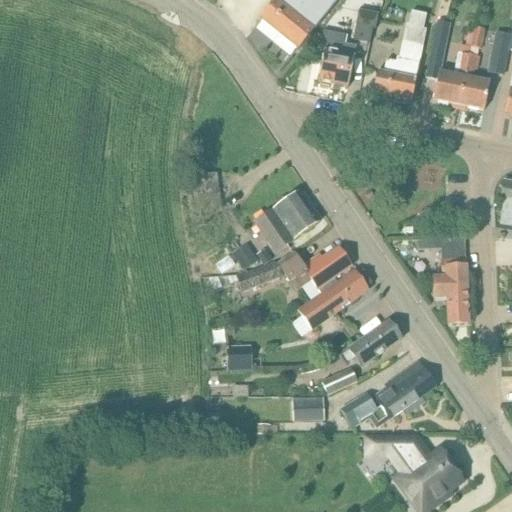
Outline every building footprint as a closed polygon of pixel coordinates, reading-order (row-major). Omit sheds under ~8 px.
[(297,52),(310,36),(339,0),(278,0),(260,22),(297,52)] [(475,29),(471,48),(481,51),(484,33),(488,34),(496,0),(484,0),(477,30),(475,29)] [(378,16),(359,12),(352,42),(369,45),(372,31),(375,31),(378,16)] [(437,23),(434,39),(445,41),(448,26),(437,23)] [(353,57),(355,48),(345,46),(346,39),(323,34),(323,35),(319,55),(323,56),(318,83),(348,89),(355,57),(353,57)] [(508,53),(511,37),(498,34),(494,54),(490,73),(502,76),(506,57),(507,52),(508,53)] [(377,75),(373,94),(412,102),(416,83),(422,47),(404,43),(400,60),(397,59),(396,64),(386,62),(384,76),(377,75)] [(438,74),(433,102),(458,107),(469,57),(459,55),(456,67),(460,68),(458,78),(438,74)] [(469,57),(458,107),(484,113),(490,84),(472,80),(473,71),(477,71),(479,59),(469,57)] [(192,180),(197,214),(221,211),(216,175),(192,180)] [(500,230),(506,231),(504,241),(502,241),(502,242),(511,243),(511,184),(504,183),(501,200),(504,201),(500,230)] [(319,225),(298,195),(285,204),(282,200),(272,207),(274,211),(254,225),(275,255),(319,225)] [(243,272),(257,262),(246,246),(232,255),(243,272)] [(238,279),(236,279),(238,284),(242,295),(288,277),(297,291),(311,281),(318,291),(334,281),(350,269),(337,251),(321,262),(319,258),(303,269),(293,256),(277,268),(275,264),(247,274),(246,273),(237,276),(238,279)] [(264,251),(256,256),(264,268),(272,262),(264,251)] [(433,280),(434,300),(447,299),(448,327),(468,326),(465,261),(441,262),(442,280),(433,280)] [(306,323),(309,327),(312,332),(367,293),(354,275),(324,296),(324,297),(300,314),(306,323)] [(356,360),(362,369),(401,342),(388,323),(349,351),(350,352),(341,358),(346,366),(356,360)] [(233,328),(225,329),(226,338),(234,337),(234,336),(239,335),(238,328),(233,329),(233,328)] [(227,371),(250,370),(250,349),(226,350),(227,371)] [(417,365),(400,377),(384,388),(386,391),(370,402),(366,397),(339,413),(348,426),(356,420),(360,426),(369,420),(376,430),(379,427),(380,429),(389,422),(402,413),(405,418),(424,405),(421,400),(435,390),(422,372),(417,365)] [(322,385),(327,399),(356,384),(350,372),(322,385)] [(248,399),(248,387),(232,387),(232,399),(248,399)] [(302,402),(292,402),(293,424),(301,424),(323,423),(322,400),(302,402)] [(400,440),(366,440),(366,458),(389,458),(404,479),(398,484),(417,511),(427,511),(436,506),(451,495),(449,492),(462,483),(441,453),(431,460),(428,456),(400,456),(400,440)]
